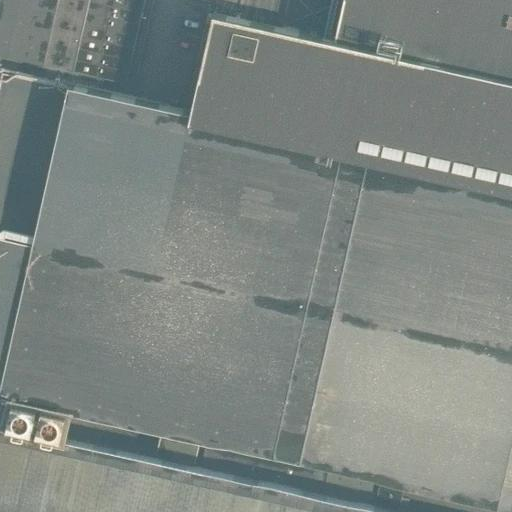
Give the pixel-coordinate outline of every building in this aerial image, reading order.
[(0,0),(0,68),(2,69),(59,81),(77,0),(0,0)] [(87,0),(72,71),(125,83),(143,0),(87,0)] [(279,130),(511,182),(511,0),(342,0),(334,37),(247,18),(213,10),(191,111),(228,119),(259,126),(261,118),(281,122),(279,130)] [(511,182),(279,130),(281,122),(261,118),(259,126),(228,119),(191,111),(59,81),(2,69),(0,79),(0,389),(161,425),(403,479),(511,503),(511,182)] [(0,511),(405,511),(396,510),(403,479),(161,425),(154,456),(54,434),(0,421),(0,511)]
